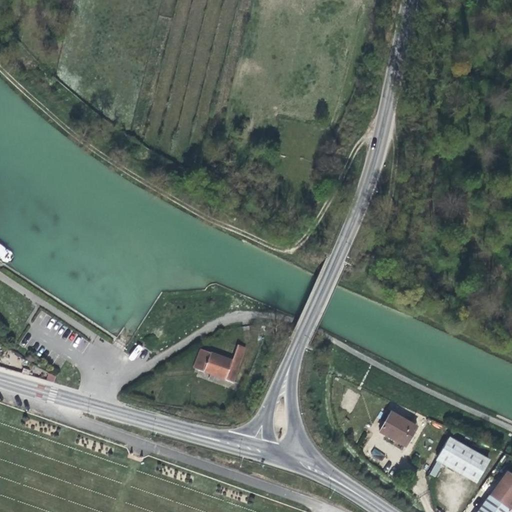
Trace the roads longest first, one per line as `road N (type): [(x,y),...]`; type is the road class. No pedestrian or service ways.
road 1 (secondary): [(299,338),(359,204),(412,0)]
road 2 (secondary): [(0,379),(246,448)]
road 3 (secondary): [(303,466),(294,428),(299,338)]
road 4 (secondary): [(299,338),(246,448)]
